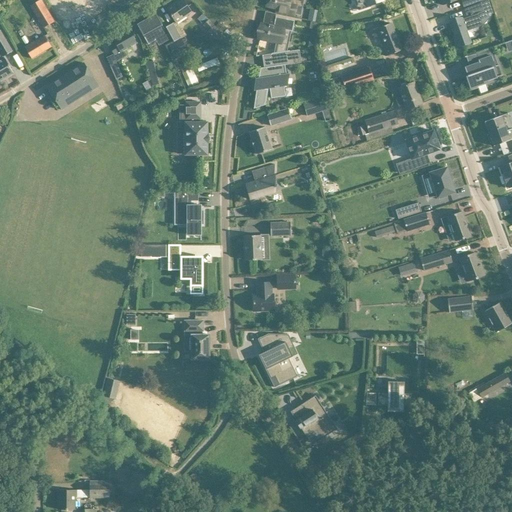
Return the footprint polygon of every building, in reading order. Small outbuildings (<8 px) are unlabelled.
[(39,0),(30,6),(44,28),(54,22),(40,0),(39,0)] [(55,5),(48,9),(62,34),(72,27),(74,30),(96,16),(85,0),(84,0),(61,14),(55,5)] [(179,0),(166,9),(176,23),(192,12),(183,0),(179,0)] [(288,5),(289,0),(266,0),(265,6),(276,9),(275,12),(295,16),(295,15),(300,16),(302,7),(297,6),(293,5),(293,6),(288,5)] [(467,17),(449,23),(458,47),(471,42),(467,29),(483,24),(481,19),(491,16),(486,1),(464,8),(467,17)] [(316,20),(317,9),(308,9),(308,20),(316,20)] [(511,11),(502,15),(506,26),(511,24),(511,11)] [(181,38),(173,23),(166,27),(166,28),(164,29),(162,25),(156,14),(137,24),(143,35),(144,35),(145,37),(144,37),(148,44),(156,40),(155,39),(158,37),(159,39),(169,33),(174,42),(181,38)] [(261,23),(258,39),(276,43),(274,53),(287,51),(289,44),(282,43),(284,30),(293,32),(295,21),(276,17),(274,26),(261,23)] [(207,32),(220,45),(227,38),(208,19),(202,25),(208,31),(207,32)] [(379,28),(372,30),(375,38),(379,47),(382,46),(386,56),(392,54),(401,50),(391,23),(381,27),(379,28)] [(123,50),(136,42),(128,29),(113,38),(116,44),(110,47),(118,61),(127,56),(123,50)] [(12,51),(0,30),(0,80),(13,73),(5,58),(4,58),(4,56),(12,51)] [(25,47),(32,58),(51,47),(45,36),(25,47)] [(173,57),(174,59),(185,53),(183,50),(186,48),(181,38),(169,45),(173,55),(174,54),(175,56),(173,57)] [(479,63),(465,68),(466,72),(468,72),(469,75),(466,76),(468,81),(466,82),(469,91),(478,88),(477,86),(487,83),(486,81),(496,78),(492,67),(495,66),(492,57),(489,48),(476,53),(479,63)] [(274,53),(273,54),(275,66),(264,67),(260,68),(259,79),(256,79),(255,90),(256,90),(254,109),(266,105),(268,88),(270,88),(271,98),(286,96),(284,85),(287,85),(289,73),(287,73),(286,64),(289,64),(288,57),(300,55),(300,50),(289,51),(290,51),(287,51),(274,53)] [(145,61),(151,85),(157,83),(151,60),(145,61)] [(99,86),(84,62),(47,87),(57,104),(86,86),(90,92),(99,86)] [(179,65),(182,71),(190,67),(187,62),(179,65)] [(117,64),(110,66),(116,79),(122,76),(117,64)] [(341,76),(345,89),(373,80),(369,67),(341,76)] [(182,73),(189,88),(199,83),(192,69),(182,73)] [(399,88),(402,96),(407,109),(422,104),(414,82),(399,88)] [(109,103),(122,99),(119,90),(114,92),(113,91),(106,93),(109,103)] [(207,134),(207,122),(198,122),(198,118),(200,118),(200,102),(186,102),(186,105),(180,105),(180,122),(177,122),(177,133),(185,133),(185,155),(207,154),(207,143),(208,143),(208,140),(207,140),(207,137),(208,137),(208,134),(207,134)] [(292,119),(288,109),(267,115),(270,126),(292,119)] [(365,121),(369,133),(398,124),(394,111),(365,121)] [(511,128),(507,130),(501,115),(485,121),(489,134),(487,134),(490,143),(492,142),(494,146),(503,142),(507,153),(509,153),(508,153),(509,153),(511,151),(511,128)] [(357,127),(360,136),(366,134),(363,125),(357,127)] [(272,149),(265,127),(249,132),(252,140),(252,141),(253,146),(254,145),(257,154),(272,149)] [(440,128),(412,138),(421,166),(438,160),(435,151),(446,147),(440,128)] [(405,152),(391,156),(393,163),(407,159),(405,152)] [(510,163),(501,166),(504,175),(502,175),(507,188),(511,186),(511,154),(508,156),(510,163)] [(276,187),(276,184),(275,184),(276,175),(274,175),(275,164),(252,171),(255,181),(245,184),(250,199),(275,192),(275,187),(276,187)] [(448,194),(455,192),(447,168),(430,173),(438,197),(439,197),(440,199),(448,197),(448,194)] [(191,191),(174,191),(174,225),(186,225),(186,235),(201,235),(201,225),(204,225),(204,210),(201,209),(201,204),(191,204),(191,199),(192,199),(191,191)] [(418,202),(395,210),(398,219),(421,211),(418,202)] [(447,216),(440,219),(443,225),(449,223),(456,241),(471,236),(462,211),(447,216)] [(426,213),(404,220),(407,231),(429,224),(426,213)] [(290,222),(270,223),(271,236),(291,235),(290,222)] [(392,224),(373,228),(375,235),(394,231),(392,224)] [(261,235),(244,236),(245,260),(262,259),(261,235)] [(166,245),(141,245),(141,257),(151,257),(160,257),(166,257),(166,245)] [(452,262),(448,250),(420,259),(424,271),(452,262)] [(474,252),(459,258),(465,273),(466,272),(470,281),(485,275),(482,266),(480,266),(474,252)] [(202,285),(202,257),(170,257),(170,269),(182,269),(182,277),(193,277),(193,285),(202,285)] [(413,262),(397,265),(399,275),(415,272),(413,262)] [(295,275),(281,275),(282,290),(295,290),(295,275)] [(257,295),(253,295),(253,311),(275,310),(274,293),(272,293),(272,282),(257,283),(257,295)] [(448,299),(449,312),(473,309),(471,296),(448,299)] [(484,311),(496,332),(511,323),(500,302),(484,311)] [(209,358),(209,335),(209,334),(208,334),(202,334),(202,330),(203,330),(203,320),(185,320),(185,330),(191,330),(192,359),(200,359),(200,361),(207,361),(207,359),(208,359),(209,359),(209,358)] [(268,334),(258,339),(264,353),(259,355),(271,378),(275,376),(279,385),(297,376),(289,358),(294,356),(289,346),(293,344),(288,334),(268,334)] [(475,388),(481,399),(510,381),(504,372),(475,388)] [(378,393),(378,405),(387,405),(387,411),(403,412),(403,406),(410,406),(411,394),(404,394),(404,382),(388,381),(388,393),(378,393)] [(367,393),(366,405),(375,405),(376,393),(367,393)] [(315,395),(290,411),(296,420),(295,421),(300,429),(301,428),(307,438),(317,431),(322,439),(337,429),(315,395)] [(90,497),(109,497),(110,481),(89,481),(90,497)] [(77,489),(59,490),(59,509),(76,509),(75,497),(77,497),(77,489)]
